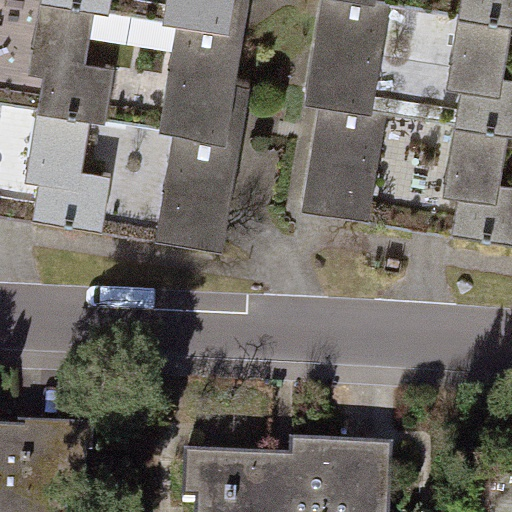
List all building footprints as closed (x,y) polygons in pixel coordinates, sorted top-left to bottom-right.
[(0,0),(0,208),(224,247),(253,78),(240,76),(252,0),(0,0)] [(322,95),(303,203),(511,238),(511,0),(321,0),(305,92),(322,95)] [(90,511),(93,431),(0,427),(0,511),(90,511)] [(190,455),(188,503),(201,503),(200,511),(390,511),(393,447),(295,442),(294,460),(190,455)] [(511,511),(511,470),(467,465),(461,511),(511,511)]
